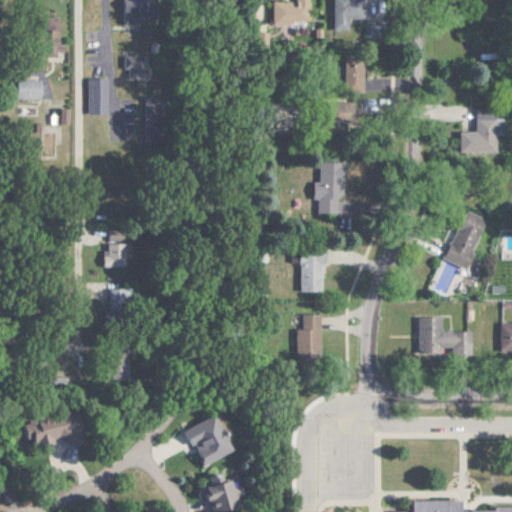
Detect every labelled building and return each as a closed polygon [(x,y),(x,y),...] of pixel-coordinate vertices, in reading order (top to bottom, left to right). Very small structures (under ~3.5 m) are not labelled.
[(265,2),(265,23),(303,22),(302,0),(285,0),(286,2),(265,2)] [(324,0),(326,31),(341,30),(341,19),(358,19),(356,0),(324,0)] [(52,17),(33,17),(33,30),(41,30),(41,39),(33,39),(33,56),(53,56),(52,17)] [(262,45),(262,33),(251,33),(252,46),(262,45)] [(137,57),(120,56),(119,78),(136,78),(137,57)] [(358,92),(357,58),(338,58),(339,93),(358,92)] [(10,99),(34,100),(35,80),(11,79),(10,99)] [(81,115),(100,115),(100,79),(81,79),(81,115)] [(321,119),(313,119),(314,131),(340,131),(340,118),(355,117),(354,103),(320,104),(321,119)] [(454,153),(491,152),(490,132),(499,132),(498,116),(470,116),(470,131),(453,132),(454,153)] [(312,214),(331,215),(331,200),(336,200),(338,163),(314,162),(313,182),(307,182),(307,199),(312,200),(312,214)] [(460,268),(479,218),(458,211),(453,226),(446,224),(439,243),(441,243),(435,259),(460,268)] [(122,266),(121,244),(98,244),(99,267),(122,266)] [(316,293),(317,252),(294,251),(293,292),(316,293)] [(313,315),(295,315),(295,329),(289,330),(289,362),(313,362),(313,315)] [(411,353),(434,353),(434,348),(444,348),(444,355),(464,355),(464,332),(433,332),(433,317),(410,317),(411,353)] [(511,323),(493,323),(493,352),(511,351),(511,323)] [(173,430),(180,448),(185,446),(193,465),(222,452),(206,416),(173,430)] [(18,419),(19,443),(69,441),(68,417),(18,419)] [(226,509),(225,481),(212,481),(212,475),(201,475),(201,486),(194,487),(195,501),(201,500),(201,510),(226,509)] [(511,511),(511,506),(490,506),(490,511),(454,511),(454,502),(408,501),(408,511),(511,511)]
